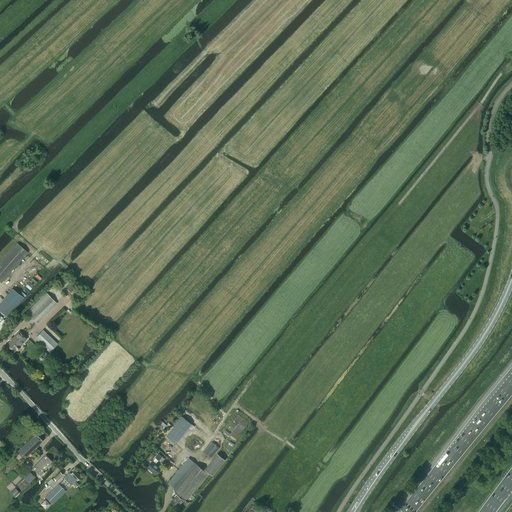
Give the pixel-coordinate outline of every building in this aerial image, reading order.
[(0,281),(1,283),(28,253),(17,244),(0,263),(0,281)] [(0,305),(0,311),(8,318),(24,298),(13,289),(0,305)] [(37,323),(57,304),(46,293),(26,313),(37,323)] [(50,351),(57,344),(43,330),(36,337),(50,351)] [(19,332),(7,345),(14,352),(16,350),(17,350),(20,347),(19,346),(26,339),(19,332)] [(182,416),(166,436),(176,443),(192,424),(182,416)] [(25,458),(43,441),(36,434),(18,451),(25,458)] [(211,458),(219,448),(212,442),(204,452),(211,458)] [(217,454),(205,469),(213,476),(225,460),(217,454)] [(48,469),(52,465),(50,464),(52,462),(46,455),(32,468),(39,475),(46,467),(48,469)] [(187,499),(208,474),(197,465),(189,458),(168,483),(175,488),(174,490),(177,495),(171,502),(178,508),(182,503),(186,506),(188,503),(185,500),(186,499),(187,499)] [(156,475),(161,469),(153,461),(147,468),(156,475)] [(69,473),(66,476),(64,478),(71,486),(73,484),(76,487),(78,485),(75,481),(80,477),(74,471),(71,474),(69,473)] [(29,484),(35,478),(30,472),(23,479),(29,484)] [(57,481),(63,475),(60,472),(52,479),(51,479),(47,483),(50,487),(55,482),(56,480),(57,481)] [(59,484),(45,497),(52,504),(66,491),(59,484)] [(15,488),(10,493),(14,497),(19,493),(15,488)]
